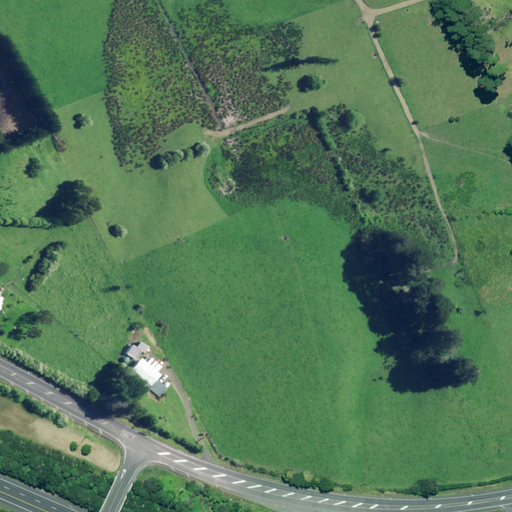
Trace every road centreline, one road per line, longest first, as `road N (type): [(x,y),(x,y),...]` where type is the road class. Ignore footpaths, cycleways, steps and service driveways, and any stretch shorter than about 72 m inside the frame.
road 1 (tertiary): [(139,443),(229,480),(318,500),(409,507),(511,496)]
road 2 (tertiary): [(0,368),(139,443)]
